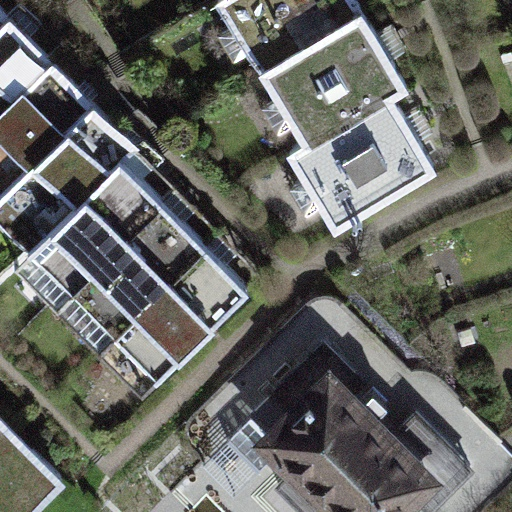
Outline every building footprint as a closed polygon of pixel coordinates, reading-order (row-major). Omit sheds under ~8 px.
[(0,93),(60,32),(27,0),(6,0),(0,7),(0,93)] [(224,0),(263,65),(370,0),(224,0)] [(370,0),(263,65),(307,136),(418,69),(375,0),(370,0)] [(0,93),(0,177),(102,72),(60,32),(0,93)] [(0,177),(0,191),(34,225),(122,135),(144,112),(102,72),(0,177)] [(293,146),(342,224),(457,153),(408,75),(307,136),(293,146)] [(9,251),(58,299),(171,182),(149,160),(122,135),(34,225),(9,251)] [(58,299),(101,340),(215,224),(191,201),(171,182),(58,299)] [(101,340),(145,382),(258,266),(237,245),(215,224),(101,340)] [(330,345),(255,420),(348,511),(386,511),(442,455),(330,345)] [(0,511),(7,511),(64,456),(0,392),(0,511)]
